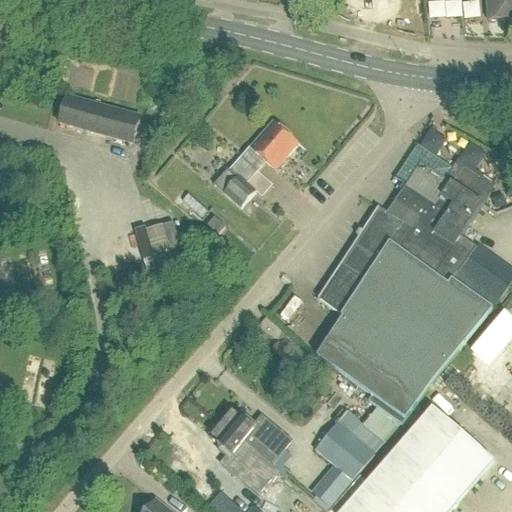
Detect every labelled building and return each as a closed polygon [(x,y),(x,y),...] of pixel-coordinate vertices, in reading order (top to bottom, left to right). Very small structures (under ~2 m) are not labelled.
[(511,0),(487,0),(489,25),(511,23),(511,0)] [(469,19),(468,3),(434,5),(435,21),(469,19)] [(133,147),(140,120),(67,100),(60,127),(133,147)] [(275,175),(299,148),(274,125),(231,174),(239,181),(225,197),(242,213),(256,197),(246,189),(266,167),(275,175)] [(404,195),(389,218),(405,228),(392,249),(450,290),(452,287),(453,285),(494,314),(510,290),(470,260),(455,250),(491,197),(488,195),(493,187),(465,168),(460,176),(418,148),(396,182),(404,187),(401,192),(404,195)] [(329,345),(318,361),(406,425),(417,409),(433,388),(494,314),(453,285),(452,287),(450,290),(392,249),(405,228),(389,218),(379,211),(319,303),(344,322),(329,345)] [(219,239),(220,238),(226,231),(215,221),(208,229),(219,239)] [(180,225),(144,229),(149,274),(185,269),(180,225)] [(511,323),(505,318),(472,356),(488,370),(511,341),(511,323)] [(232,413),(221,427),(272,470),(273,470),(293,445),(263,421),(257,428),(247,420),(244,423),(232,413)] [(434,413),(347,511),(454,511),(495,466),(434,413)] [(221,427),(209,440),(222,450),(219,454),(229,462),(223,470),(259,499),(279,475),(273,470),(272,470),(221,427)] [(353,486),(376,459),(339,428),(316,456),(353,486)] [(248,511),(228,494),(214,509),(216,511),(248,511)]
